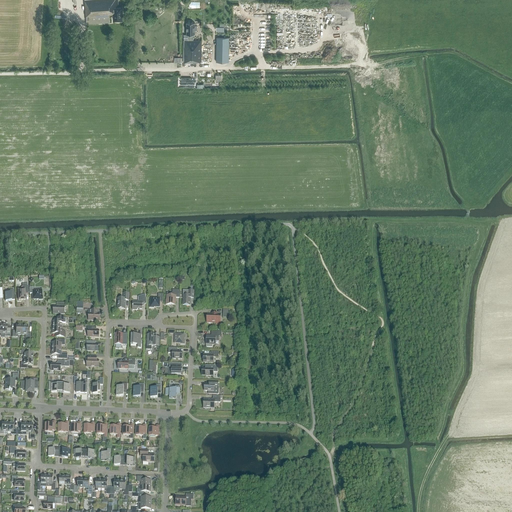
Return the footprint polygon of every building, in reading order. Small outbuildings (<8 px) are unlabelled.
[(84,0),(86,24),(110,22),(109,16),(109,15),(114,15),(114,19),(113,20),(115,20),(122,19),(122,7),(118,7),(117,0),(84,0)] [(183,41),(183,62),(201,62),(201,40),(193,41),(193,35),(195,35),(195,31),(197,31),(197,26),(195,26),(195,23),(186,23),(186,35),(188,35),(188,41),(183,41)] [(229,38),(216,38),(216,62),(229,62),(229,38)] [(202,45),(202,60),(207,60),(207,62),(212,62),(212,45),(202,45)] [(25,294),(28,293),(28,284),(22,284),(22,287),(21,287),(21,290),(18,290),(18,300),(25,300),(25,294)] [(39,300),(43,300),(42,296),(41,290),(33,290),(33,287),(29,287),(29,294),(32,293),(33,300),(38,299),(39,300)] [(11,300),(15,300),(14,290),(9,290),(9,293),(5,293),(5,301),(10,301),(11,300)] [(172,290),(172,293),(166,293),(166,300),(165,305),(175,305),(176,298),(179,298),(180,290),(172,290)] [(183,295),(183,305),(190,306),(190,298),(193,298),(194,291),(188,291),(184,291),(184,295),(183,295)] [(129,301),(129,293),(123,293),(123,299),(118,298),(117,309),(119,309),(119,310),(121,310),(121,309),(125,309),(125,301),(129,301)] [(138,302),(133,301),(132,310),(136,310),(137,309),(142,309),(142,304),(146,304),(146,298),(145,298),(145,294),(138,296),(138,302)] [(163,302),(163,294),(158,294),(158,298),(150,298),(150,303),(149,303),(149,308),(154,308),(154,307),(159,307),(160,302),(163,302)] [(66,307),(66,303),(57,303),(56,307),(54,307),(54,314),(64,314),(64,307),(66,307)] [(88,320),(99,321),(99,314),(97,314),(97,310),(88,310),(87,314),(89,314),(88,320)] [(220,324),(220,314),(216,313),(216,315),(207,314),(207,323),(216,323),(216,324),(220,324)] [(68,318),(56,318),(56,321),(53,321),(53,327),(62,328),(62,324),(68,324),(68,318)] [(4,338),(4,337),(10,337),(10,331),(7,331),(7,325),(1,324),(1,334),(0,334),(0,338),(1,338),(4,338)] [(21,335),(22,325),(16,325),(16,331),(12,331),(12,337),(18,337),(18,335),(21,335)] [(28,326),(22,325),(21,335),(25,335),(25,340),(30,340),(31,334),(27,333),(28,326)] [(62,328),(53,327),(52,333),(58,334),(58,337),(65,337),(65,332),(62,332),(62,328)] [(98,337),(98,331),(96,331),(96,327),(87,327),(87,330),(88,330),(87,337),(98,337)] [(221,337),(221,332),(211,332),(211,336),(206,336),(206,347),(212,347),(212,345),(215,345),(215,341),(219,341),(219,336),(221,337)] [(114,344),(116,344),(116,348),(121,348),(121,345),(127,345),(127,344),(126,344),(127,334),(115,334),(115,344),(114,344)] [(141,348),(141,335),(131,334),(131,338),(130,338),(130,340),(131,341),(130,344),(138,345),(137,348),(141,348)] [(185,345),(185,340),(184,340),(184,334),(174,334),(174,343),(180,344),(185,345)] [(155,340),(155,335),(147,335),(147,346),(146,346),(146,350),(152,350),(152,346),(155,346),(155,348),(159,348),(159,340),(155,340)] [(52,343),(52,349),(61,349),(61,345),(65,345),(65,340),(58,339),(58,343),(52,343)] [(97,351),(97,345),(95,345),(95,341),(86,341),(86,344),(87,345),(87,351),(97,351)] [(182,359),(182,353),(177,353),(177,348),(168,347),(168,353),(172,353),(172,359),(182,359)] [(61,349),(52,349),(51,355),(57,355),(57,359),(67,359),(67,353),(61,353),(61,349)] [(23,356),(23,359),(33,359),(33,354),(27,353),(27,350),(21,350),(21,355),(23,356)] [(218,358),(218,352),(211,351),(211,355),(203,355),(203,362),(213,363),(213,357),(218,358)] [(98,367),(98,361),(96,361),(96,357),(86,356),(86,360),(87,361),(87,367),(98,367)] [(125,358),(125,362),(118,362),(118,369),(128,369),(128,365),(135,366),(135,359),(125,358)] [(33,359),(23,359),(23,363),(21,363),(20,368),(26,369),(26,365),(33,365),(33,359)] [(51,364),(51,371),(61,371),(61,367),(69,367),(69,361),(57,361),(57,364),(51,364)] [(181,375),(181,368),(180,368),(180,364),(169,363),(169,367),(168,368),(168,374),(169,375),(171,375),(171,374),(181,375)] [(217,372),(218,366),(205,365),(205,369),(203,369),(203,375),(213,376),(213,372),(217,372)] [(18,381),(19,374),(12,374),(12,380),(5,379),(5,386),(4,386),(4,390),(12,390),(12,388),(14,388),(15,381),(18,381)] [(76,394),(82,394),(82,384),(79,384),(79,380),(77,380),(77,377),(74,377),(74,384),(77,384),(76,394)] [(93,394),(100,394),(100,385),(103,385),(103,378),(100,378),(99,382),(97,382),(97,385),(93,385),(93,394)] [(20,389),(26,389),(26,392),(33,392),(33,388),(37,389),(37,379),(30,379),(30,382),(21,381),(20,389)] [(218,386),(218,382),(209,381),(209,384),(204,384),(204,391),(208,391),(208,394),(218,395),(219,394),(219,388),(218,386)] [(60,391),(61,383),(50,383),(49,384),(49,390),(49,391),(51,391),(51,393),(56,393),(57,392),(60,392),(60,391)] [(70,393),(70,385),(65,385),(66,384),(61,383),(61,386),(60,391),(64,392),(64,393),(70,393)] [(127,391),(127,384),(121,383),(121,386),(117,386),(116,396),(122,397),(123,396),(123,390),(127,391)] [(144,391),(144,384),(138,384),(138,387),(133,387),(133,397),(139,397),(140,396),(140,391),(144,391)] [(161,392),(161,385),(155,385),(154,388),(150,388),(150,398),(156,398),(157,397),(157,392),(161,392)] [(165,395),(169,395),(169,398),(175,399),(176,398),(176,393),(180,393),(180,386),(174,385),(173,389),(169,388),(169,389),(166,388),(165,395)] [(220,399),(221,396),(213,396),(212,400),(204,399),(203,408),(214,409),(214,402),(220,403),(220,399)] [(55,431),(56,422),(52,421),(52,422),(53,422),(52,424),(45,423),(45,432),(52,432),(52,431),(55,431)] [(13,423),(7,422),(7,432),(10,432),(10,435),(16,435),(16,429),(13,429),(13,423)] [(68,432),(69,422),(65,422),(66,422),(65,424),(58,424),(58,433),(65,433),(65,432),(68,432)] [(81,432),(82,423),(78,422),(78,423),(79,423),(78,425),(71,424),(71,433),(78,433),(78,432),(81,432)] [(26,433),(27,423),(21,423),(20,429),(17,429),(17,435),(26,435),(26,433)] [(26,433),(29,433),(29,440),(35,440),(35,430),(32,429),(33,423),(27,423),(26,433)] [(94,433),(94,423),(91,423),(92,423),(91,425),(84,425),(84,434),(91,434),(91,433),(94,433)] [(97,426),(97,434),(104,434),(104,437),(102,437),(102,442),(107,443),(107,438),(108,424),(107,424),(105,424),(104,424),(105,424),(104,426),(97,426)] [(120,438),(121,424),(117,424),(118,424),(117,426),(110,426),(110,435),(117,435),(117,438),(120,438)] [(133,439),(134,425),(130,425),(130,427),(123,427),(123,435),(130,435),(130,439),(133,439)] [(136,436),(143,436),(143,439),(146,439),(147,425),(143,425),(143,427),(136,427),(136,436)] [(159,436),(160,426),(156,426),(156,428),(149,428),(149,436),(156,437),(156,436),(159,436)] [(16,451),(16,448),(10,448),(10,454),(16,454),(15,458),(25,459),(26,452),(16,451)] [(53,457),(54,456),(59,457),(59,451),(59,448),(53,448),(53,449),(49,449),(48,457),(53,457)] [(59,457),(62,457),(63,458),(68,458),(68,455),(70,455),(71,450),(64,449),(64,448),(59,448),(59,451),(59,457)] [(75,455),(75,458),(80,458),(81,458),(85,458),(85,452),(85,449),(80,449),(80,450),(73,450),(73,455),(75,455)] [(85,458),(88,458),(89,459),(94,459),(94,451),(90,451),(90,449),(85,449),(85,452),(85,458)] [(110,460),(111,450),(106,450),(102,450),(102,453),(101,453),(101,461),(106,461),(107,460),(110,460)] [(148,450),(140,450),(140,456),(143,457),(143,462),(154,463),(154,455),(148,454),(148,450)] [(114,455),(114,457),(114,465),(119,466),(120,465),(123,465),(124,456),(119,456),(119,455),(114,455)] [(135,458),(133,458),(128,458),(128,456),(124,456),(123,465),(127,465),(127,466),(135,466),(135,458)] [(40,491),(41,488),(41,487),(46,487),(47,475),(41,475),(41,483),(38,482),(37,490),(40,491)] [(52,483),(53,476),(47,475),(46,487),(51,487),(51,491),(55,491),(55,490),(56,483),(52,483)] [(71,476),(65,476),(65,485),(68,485),(68,488),(69,488),(69,491),(74,491),(74,486),(74,484),(71,484),(71,476)] [(141,482),(141,486),(151,486),(151,480),(145,480),(145,477),(137,476),(137,482),(141,482)] [(24,487),(25,480),(17,480),(18,477),(12,477),(11,482),(14,482),(14,487),(24,487)] [(74,491),(74,493),(78,493),(78,490),(79,490),(79,488),(83,488),(83,479),(77,479),(77,486),(74,486),(74,491)] [(89,487),(89,479),(83,479),(83,488),(86,488),(86,491),(88,491),(87,495),(92,495),(92,487),(89,487)] [(107,487),(107,480),(101,480),(101,489),(104,489),(104,491),(105,491),(105,494),(110,494),(110,487),(107,487)] [(116,489),(119,489),(120,481),(114,480),(113,488),(110,487),(110,494),(115,495),(115,493),(116,493),(116,489)] [(128,488),(125,488),(126,481),(120,481),(119,489),(123,490),(123,492),(124,492),(124,495),(125,495),(125,500),(128,500),(128,496),(128,488)] [(150,492),(151,486),(141,486),(140,489),(137,489),(136,494),(144,494),(144,492),(150,492)] [(24,502),(24,495),(18,494),(18,491),(11,491),(10,494),(14,494),(14,501),(24,502)] [(141,503),(151,503),(151,498),(144,497),(144,494),(136,494),(128,494),(128,497),(138,497),(138,503),(141,503)] [(176,497),(176,505),(185,505),(185,506),(191,507),(191,500),(193,500),(193,495),(186,494),(185,497),(176,497)] [(48,498),(47,503),(44,503),(44,509),(53,510),(53,504),(61,504),(61,498),(54,498),(48,498)]
